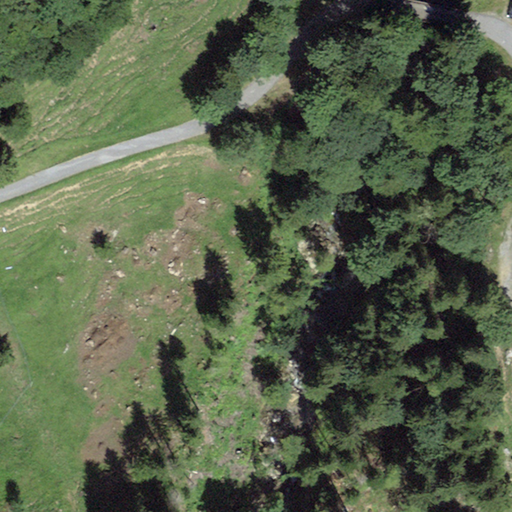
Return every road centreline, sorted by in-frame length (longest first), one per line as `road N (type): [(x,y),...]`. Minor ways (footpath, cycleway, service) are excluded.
road 1 (track): [(0,193),(199,127),(257,93),(332,0)]
road 2 (track): [(390,0),(476,15),(511,41)]
